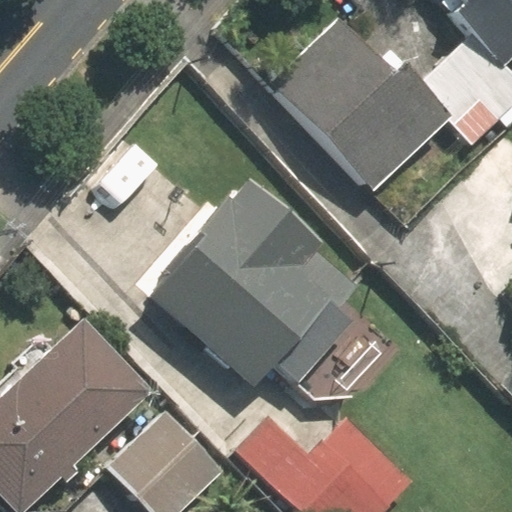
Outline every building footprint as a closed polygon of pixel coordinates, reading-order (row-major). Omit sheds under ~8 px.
[(341,0),(330,0),(247,78),(360,199),(449,115),(341,0)] [(511,0),(442,0),(511,77),(511,0)] [(253,387),(270,367),(289,382),(343,318),(333,310),(349,290),(314,260),(326,245),(240,173),(139,291),(253,387)] [(511,321),(511,364),(490,385),(511,407),(511,313),(510,321),(511,321)] [(90,317),(0,395),(0,506),(4,511),(24,511),(159,396),(90,317)] [(167,409),(100,467),(138,511),(184,511),(225,477),(167,409)] [(310,456),(269,412),(261,419),(229,449),(288,511),(385,511),(410,489),(347,421),(310,456)]
